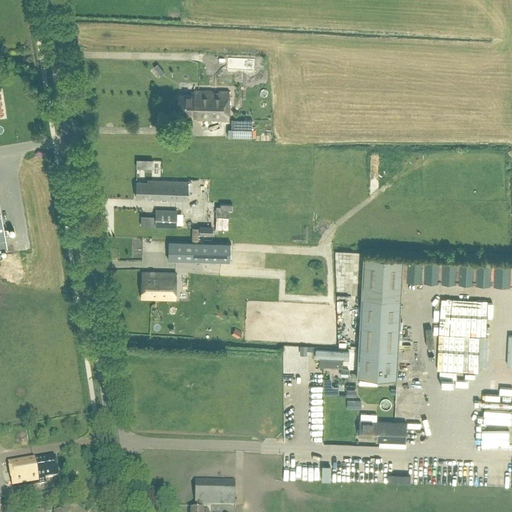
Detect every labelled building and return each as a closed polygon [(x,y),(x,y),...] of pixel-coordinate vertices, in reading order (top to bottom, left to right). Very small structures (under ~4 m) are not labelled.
[(227,69),(253,70),(254,59),(227,57),(227,69)] [(229,119),(229,101),(229,90),(194,89),(194,95),(178,94),(178,113),(197,114),(197,119),(229,119)] [(183,120),(182,128),(191,129),(192,120),(183,120)] [(243,120),(243,128),(252,128),(252,120),(243,120)] [(147,182),(136,181),(136,197),(146,197),(146,199),(187,200),(188,181),(147,180),(147,182)] [(155,209),(154,226),(176,227),(177,210),(155,209)] [(200,226),(199,234),(212,235),(213,227),(200,226)] [(168,260),(200,261),(230,262),(230,244),(201,242),(168,241),(168,260)] [(356,264),(357,254),(347,253),(346,263),(356,264)] [(362,258),(360,296),(356,377),(396,379),(402,260),(362,258)] [(141,298),(175,299),(175,272),(141,272),(141,298)] [(314,310),(314,292),(202,287),(201,294),(212,295),(211,305),(314,310)] [(194,299),(178,298),(177,315),(193,316),(194,299)] [(211,319),(211,322),(236,322),(236,311),(201,311),(201,319),(211,319)] [(485,352),(511,352),(511,342),(485,342),(485,352)] [(318,368),(319,368),(348,370),(349,354),(318,353),(318,368)] [(503,382),(505,375),(498,373),(496,380),(503,382)] [(406,423),(359,420),(358,436),(375,437),(375,441),(405,443),(406,423)] [(34,456),(7,461),(12,489),(45,484),(44,479),(58,477),(55,458),(34,461),(34,456)] [(500,484),(500,473),(488,473),(488,462),(481,462),(480,483),(500,484)] [(202,511),(202,506),(234,506),(235,481),(195,480),(194,505),(195,505),(195,511),(190,511),(202,511)] [(43,493),(45,505),(51,504),(49,492),(43,493)]
